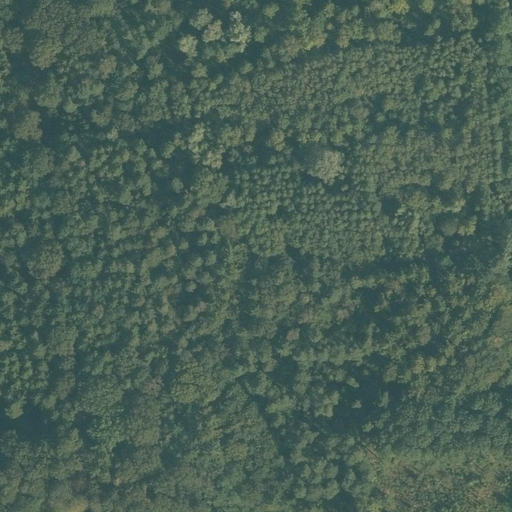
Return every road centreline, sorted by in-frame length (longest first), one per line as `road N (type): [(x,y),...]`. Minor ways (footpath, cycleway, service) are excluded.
road 1 (track): [(103,423),(87,370),(26,0)]
road 2 (track): [(33,46),(64,25),(161,0)]
